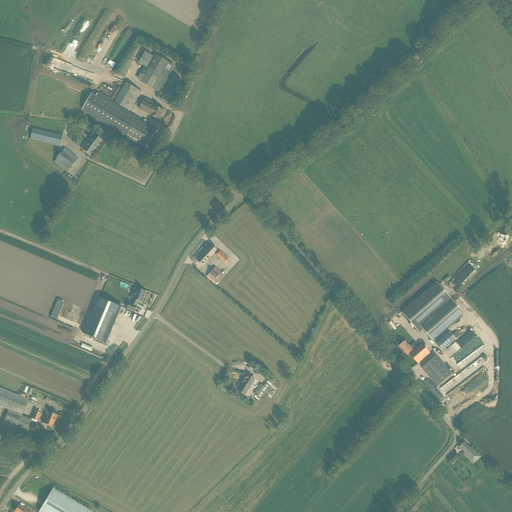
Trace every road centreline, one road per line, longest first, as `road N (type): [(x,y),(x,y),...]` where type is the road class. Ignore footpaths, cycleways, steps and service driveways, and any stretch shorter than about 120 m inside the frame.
road 1 (unclassified): [(391,511),(456,438),(453,430),(248,186)]
road 2 (unclassified): [(0,506),(68,428),(190,241),(238,195)]
road 3 (unclassified): [(248,186),(374,91),(471,0)]
road 4 (unclassified): [(238,195),(161,151),(137,181),(89,159)]
